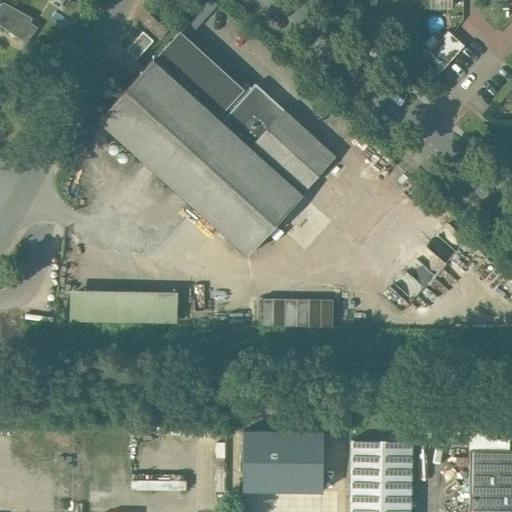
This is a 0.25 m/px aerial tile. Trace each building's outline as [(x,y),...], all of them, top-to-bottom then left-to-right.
[(28,23),(0,5),(0,4),(0,26),(18,38),(28,23)] [(167,31),(149,14),(141,23),(158,39),(167,31)] [(221,78),(190,49),(193,46),(178,34),(158,56),(166,63),(161,68),(220,122),(250,88),(244,82),(239,88),(224,75),(221,78)] [(433,55),(445,67),(465,46),(452,35),(433,55)] [(445,67),(433,55),(424,47),(424,62),(438,75),(445,67)] [(161,68),(151,60),(96,120),(246,255),(301,195),(300,194),(248,147),(220,122),(161,68)] [(250,88),(220,122),(248,147),(283,109),(254,84),(250,88)] [(334,156),(283,109),(248,147),(300,194),(334,156)] [(408,306),(437,273),(448,262),(428,245),(389,289),(408,306)] [(71,320),(178,322),(179,290),(72,289),(71,320)] [(409,511),(410,441),(349,440),(348,511),(409,511)] [(326,448),(292,447),(292,481),(317,481),(317,493),(325,493),(326,448)] [(511,511),(511,450),(468,449),(467,511),(511,511)]
